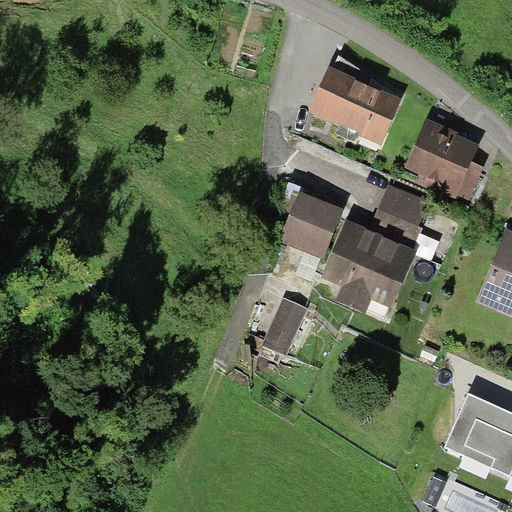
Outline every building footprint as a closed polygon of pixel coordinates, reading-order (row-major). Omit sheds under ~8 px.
[(330,65),(309,112),(349,130),(382,145),(403,99),(330,65)] [(450,128),(427,118),(402,175),(457,199),(459,195),(473,163),(480,145),(458,136),(459,132),(450,128)] [(484,168),(473,163),(459,195),(470,200),(484,168)] [(429,201),(389,184),(370,230),(413,248),(422,229),(418,227),(429,201)] [(301,192),(280,240),(324,259),(345,210),(301,192)] [(370,230),(347,220),(322,278),(337,285),(342,287),(337,299),(367,312),(373,300),(393,308),(418,250),(413,248),(370,230)] [(511,231),(507,230),(476,302),(511,316),(511,231)] [(306,308),(283,298),(263,345),(286,355),(306,308)] [(511,413),(502,409),(469,394),(445,447),(511,476),(511,413)]
